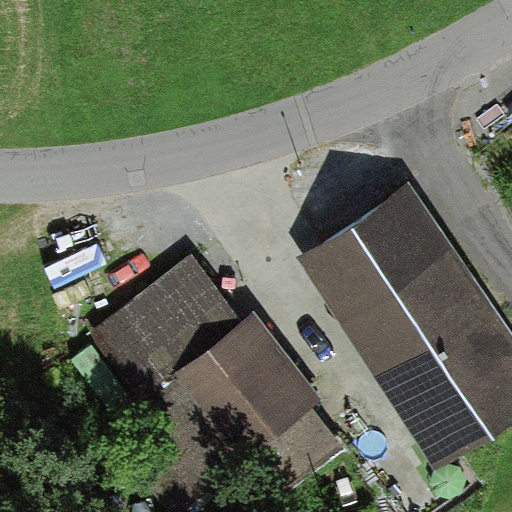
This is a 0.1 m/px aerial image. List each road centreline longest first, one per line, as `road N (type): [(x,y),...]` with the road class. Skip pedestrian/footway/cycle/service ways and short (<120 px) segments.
road 1 (residential): [(0,173),(229,145),(396,80)]
road 2 (residential): [(396,80),(469,217),(511,271)]
road 3 (residential): [(396,80),(511,14)]
